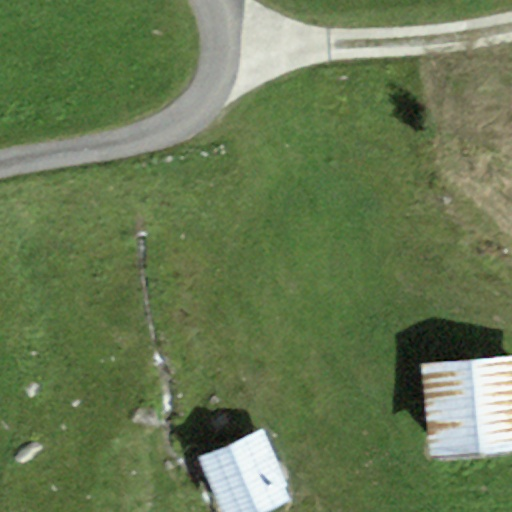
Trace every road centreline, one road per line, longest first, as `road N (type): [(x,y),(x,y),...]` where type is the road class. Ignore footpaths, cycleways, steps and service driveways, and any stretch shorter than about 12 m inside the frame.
road 1 (unclassified): [(0,166),(103,149),(178,123),(199,105),(218,63),(219,25),(209,0)]
road 2 (track): [(221,45),(388,43),(511,28)]
